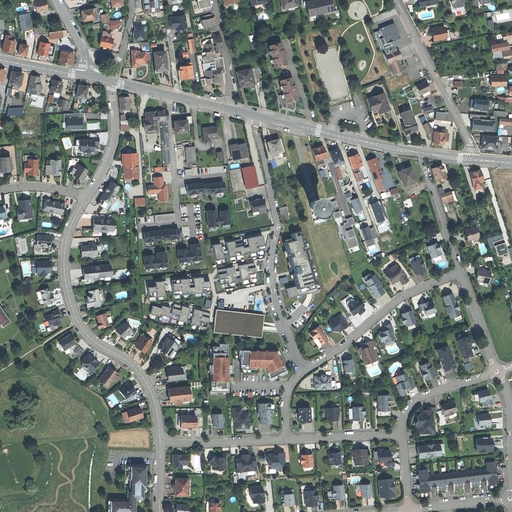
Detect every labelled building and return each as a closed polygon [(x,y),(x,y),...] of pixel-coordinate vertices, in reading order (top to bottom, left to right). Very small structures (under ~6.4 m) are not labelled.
[(42,0),(34,2),(36,12),(47,10),(46,5),(45,0),(42,0)] [(142,0),(143,4),(144,13),(159,11),(157,0),(142,0)] [(196,0),(198,8),(204,8),(204,11),(211,10),(209,0),(196,0)] [(280,0),(282,9),(297,6),(295,0),(280,0)] [(309,16),(321,14),(318,0),(313,1),(310,2),(306,2),(309,16)] [(318,0),(321,14),(332,12),(329,0),(318,0)] [(97,19),(95,9),(92,10),(92,9),(81,12),(81,15),(82,17),(80,18),(81,21),(82,21),(83,21),(83,22),(94,19),(95,21),(99,20),(98,18),(97,19)] [(21,32),(33,29),(33,26),(30,13),(18,15),(21,32)] [(100,15),(102,23),(109,22),(107,13),(100,15)] [(175,30),(187,29),(186,14),(169,16),(170,28),(175,28),(175,30)] [(211,14),(205,15),(205,19),(202,19),(202,27),(215,26),(214,17),(212,17),(211,14)] [(144,25),(134,26),(135,39),(144,39),(144,25)] [(432,35),(433,41),(446,39),(445,31),(444,27),(431,30),(432,35)] [(377,35),(384,54),(395,50),(387,31),(377,35)] [(204,64),(214,62),(215,69),(224,68),(222,58),(218,58),(217,53),(223,52),(219,34),(212,36),(213,43),(203,45),(205,54),(202,54),(203,64),(204,64)] [(7,52),(12,53),(15,42),(9,41),(9,36),(5,35),(2,51),(7,52)] [(101,37),(99,46),(103,47),(103,48),(104,48),(106,48),(106,47),(111,48),(112,39),(110,39),(101,37)] [(42,56),(47,57),(50,44),(40,42),(38,55),(42,56)] [(280,43),(269,46),(275,68),(287,65),(280,43)] [(20,45),(18,55),(22,55),(26,56),(27,46),(20,45)] [(399,61),(400,61),(395,50),(384,54),(383,55),(387,66),(389,65),(399,61)] [(65,64),(71,65),(73,53),(61,51),(59,62),(65,64)] [(131,51),(132,67),(138,67),(137,64),(141,64),(145,64),(145,53),(135,53),(135,51),(131,51)] [(164,51),(153,53),(154,62),(155,62),(156,71),(162,70),(166,70),(164,51)] [(400,64),(399,61),(389,65),(392,75),(403,71),(402,68),(400,64)] [(162,72),(162,70),(156,71),(155,62),(154,62),(153,62),(154,73),(159,73),(162,72)] [(180,75),(181,80),(186,79),(192,78),(190,62),(186,63),(186,66),(179,67),(180,70),(180,75)] [(204,64),(205,71),(215,69),(214,62),(204,64)] [(204,71),(206,84),(213,83),(219,82),(219,80),(221,79),(220,77),(220,74),(222,74),(225,73),(224,68),(215,69),(205,71),(204,71)] [(236,72),(240,88),(245,87),(245,86),(249,85),(249,86),(255,85),(253,79),(252,80),(251,75),(252,75),(251,69),(236,72)] [(12,84),(18,86),(21,74),(16,73),(11,72),(9,84),(12,84)] [(32,88),(38,89),(38,85),(40,78),(35,77),(31,76),(28,88),(32,88)] [(491,87),(505,87),(504,77),(501,77),(496,77),(491,77),(491,83),(491,87)] [(291,78),(280,81),(283,96),(286,103),(295,101),(298,100),(295,89),(291,78)] [(59,93),(62,82),(57,81),(52,80),(50,91),(54,92),(59,93)] [(415,87),(418,92),(428,87),(427,85),(426,82),(415,87)] [(41,86),(38,85),(38,89),(32,88),(30,94),(39,96),(41,86)] [(82,86),(78,85),(76,97),(78,97),(81,98),(85,99),(87,87),(82,86)] [(418,92),(419,95),(429,90),(428,87),(418,92)] [(368,99),(373,113),(378,111),(383,109),(384,112),(389,110),(383,94),(368,99)] [(295,103),(295,101),(286,103),(283,96),(279,96),(282,108),(287,109),(294,111),(295,103)] [(119,98),(120,110),(123,110),(130,109),(129,97),(123,97),(119,98)] [(488,101),(475,100),(475,105),(474,105),(473,109),(483,110),(483,111),(487,112),(488,101)] [(23,115),(23,107),(7,107),(7,115),(23,115)] [(161,111),(157,111),(157,121),(160,121),(168,120),(167,110),(161,111)] [(147,134),(158,133),(157,121),(157,111),(149,111),(150,113),(146,113),(146,119),(144,120),(145,130),(147,129),(147,134)] [(401,114),(404,124),(414,121),(411,112),(408,114),(407,112),(401,114)] [(81,113),(63,114),(63,119),(66,119),(66,123),(66,128),(72,127),(72,126),(75,126),(76,127),(81,127),(81,113)] [(415,118),(416,122),(421,120),(426,117),(424,113),(415,118)] [(436,114),(436,121),(444,122),(448,122),(454,123),(450,116),(436,114)] [(495,130),(495,119),(472,119),(472,130),(495,130)] [(171,164),(168,120),(160,121),(164,164),(171,164)] [(175,133),(187,132),(186,121),(186,120),(181,121),(178,121),(174,122),(174,125),(175,133)] [(402,124),(405,134),(411,132),(417,130),(414,121),(404,124),(402,124)] [(429,134),(433,132),(429,123),(423,125),(428,135),(429,134)] [(211,127),(202,128),(204,143),(213,142),(212,138),(220,138),(219,126),(211,127)] [(175,142),(190,141),(189,133),(175,134),(175,142)] [(434,133),(433,145),(438,145),(443,146),(443,142),(444,134),(434,133)] [(91,141),(81,140),(79,140),(78,141),(77,142),(77,143),(77,145),(78,145),(79,146),(81,146),(81,151),(84,152),(84,154),(92,155),(92,151),(93,151),(94,148),(94,145),(98,145),(99,138),(92,137),(91,141)] [(483,137),(482,149),(487,150),(496,151),(497,138),(483,137)] [(272,141),(267,142),(271,156),(276,155),(281,154),(282,153),(278,139),(272,141)] [(230,145),(233,159),(247,157),(244,144),(239,145),(239,143),(235,144),(230,145)] [(312,149),(316,161),(323,159),(327,157),(323,146),(317,148),(312,149)] [(187,162),(196,161),(194,147),(185,148),(187,162)] [(333,162),(333,164),(337,162),(342,161),(338,150),(334,151),(329,153),(333,162)] [(122,160),(123,166),(138,165),(137,153),(122,154),(122,160)] [(353,156),(348,158),(352,169),(358,167),(362,166),(358,154),(353,156)] [(24,155),(24,164),(28,164),(28,159),(37,160),(37,156),(24,155)] [(10,157),(0,157),(0,164),(0,165),(3,167),(3,172),(7,172),(12,171),(10,157)] [(367,161),(371,173),(377,170),(380,169),(376,158),(371,160),(367,161)] [(28,164),(24,164),(24,172),(28,172),(28,175),(32,175),(37,175),(37,160),(28,159),(28,164)] [(50,165),(50,174),(54,174),(60,174),(60,160),(50,160),(50,165)] [(73,176),(82,181),(84,177),(88,171),(78,165),(75,169),(77,170),(73,176)] [(138,165),(123,166),(123,172),(123,179),(138,178),(138,165)] [(254,166),(249,167),(253,187),(258,186),(254,166)] [(436,167),(432,169),(435,181),(439,180),(445,178),(446,178),(442,166),(436,167)] [(249,167),(241,168),(245,188),(253,187),(249,167)] [(363,180),(358,167),(352,169),(354,174),(358,172),(361,181),(363,180)] [(398,172),(403,186),(416,181),(410,167),(403,170),(398,172)] [(371,173),(374,181),(379,179),(378,177),(381,176),(379,171),(377,172),(377,170),(371,173)] [(470,173),(473,184),(480,182),(484,181),(480,170),(475,172),(470,173)] [(154,185),(146,185),(147,194),(158,193),(159,201),(167,201),(167,183),(164,184),(163,176),(153,177),(154,185)] [(370,176),(365,178),(372,196),(377,194),(370,176)] [(380,179),(379,179),(374,181),(378,193),(384,191),(380,179)] [(203,182),(185,184),(187,195),(204,193),(204,191),(208,191),(208,193),(225,192),(225,181),(203,183),(203,182)] [(97,204),(108,210),(114,200),(112,199),(113,196),(114,197),(120,187),(113,183),(109,184),(104,193),(97,204)] [(345,197),(350,210),(354,208),(350,195),(345,197)] [(135,206),(145,206),(144,198),(135,199),(135,206)] [(405,208),(413,205),(411,198),(403,201),(405,208)] [(263,199),(250,202),(253,215),(266,212),(265,205),(263,199)] [(24,201),(20,201),(21,209),(17,210),(18,219),(28,218),(28,216),(32,216),(30,200),(24,201)] [(316,200),(314,200),(313,201),(312,202),(311,203),(310,205),(310,206),(310,208),(311,209),(312,210),(314,211),(315,212),(317,212),(318,212),(319,211),(320,210),(321,209),(322,208),(322,206),(322,205),(322,204),(321,202),(320,201),(319,200),(318,200),(316,200)] [(331,208),(338,206),(336,200),(329,202),(331,208)] [(376,222),(388,218),(381,200),(369,204),(376,222)] [(57,203),(50,201),(48,211),(49,211),(49,213),(52,213),(54,212),(61,214),(62,213),(64,203),(59,202),(59,203),(57,203)] [(280,208),(283,221),(290,219),(287,206),(280,208)] [(217,209),(206,210),(208,227),(232,225),(231,209),(219,210),(220,216),(218,216),(217,209)] [(175,213),(155,215),(156,222),(176,221),(175,213)] [(341,224),(348,248),(358,245),(352,224),(355,223),(352,216),(346,218),(347,222),(341,224)] [(93,224),(93,229),(99,229),(99,232),(108,233),(108,230),(114,230),(115,220),(106,220),(105,219),(103,218),(102,219),(93,219),(93,224)] [(377,237),(373,225),(361,229),(369,254),(378,251),(373,238),(377,237)] [(180,226),(142,230),(143,244),(182,240),(180,226)] [(471,228),(465,230),(466,236),(468,240),(473,239),(474,242),(480,240),(476,227),(473,228),(471,228)] [(297,229),(295,230),(296,236),(288,238),(291,249),(294,248),(295,252),(292,253),(295,261),(300,260),(302,267),(297,269),(301,283),(316,279),(307,246),(304,247),(303,243),(305,243),(302,231),(298,232),(297,229)] [(235,237),(227,238),(230,253),(237,251),(236,247),(240,247),(241,251),(246,250),(246,248),(250,247),(250,249),(258,248),(257,243),(265,241),(264,232),(248,235),(249,242),(245,243),(244,241),(236,243),(235,237)] [(503,233),(487,238),(490,247),(495,246),(497,255),(508,252),(503,233)] [(51,237),(37,236),(36,245),(36,246),(40,246),(40,247),(41,247),(46,247),(50,247),(50,242),(51,237)] [(221,240),(214,241),(217,256),(224,254),(221,240)] [(427,246),(431,258),(441,254),(440,253),(442,253),(440,249),(439,245),(434,241),(430,243),(431,245),(431,246),(430,247),(428,246),(427,246)] [(81,252),(82,258),(91,257),(91,253),(97,252),(95,242),(89,243),(90,246),(81,247),(81,252)] [(189,247),(176,248),(178,263),(203,261),(203,242),(189,243),(189,247)] [(143,254),(144,270),(170,267),(168,250),(156,251),(156,253),(143,254)] [(412,269),(415,274),(416,273),(420,271),(421,272),(425,270),(424,267),(424,266),(423,263),(422,259),(421,260),(420,259),(412,262),(411,263),(413,268),(412,269)] [(41,263),(36,263),(37,270),(38,270),(40,271),(40,273),(40,274),(42,276),(45,276),(47,274),(47,273),(51,272),(51,268),(51,263),(46,263),(46,261),(41,262),(41,263)] [(248,261),(240,263),(242,277),(251,276),(250,271),(257,269),(256,264),(249,265),(248,261)] [(228,270),(220,271),(221,276),(228,275),(229,280),(238,278),(235,263),(227,265),(228,270)] [(396,264),(388,270),(391,270),(394,269),(396,272),(400,270),(396,264)] [(83,273),(84,279),(85,279),(91,278),(93,280),(103,279),(104,277),(110,276),(111,276),(110,265),(101,266),(99,267),(98,266),(95,267),(90,267),(83,268),(83,273)] [(485,269),(478,268),(477,274),(478,275),(478,277),(477,277),(476,279),(477,279),(478,284),(482,285),(483,283),(488,284),(491,271),(485,270),(485,269)] [(388,270),(384,273),(392,284),(395,281),(398,279),(402,284),(408,280),(404,274),(403,274),(400,270),(396,272),(394,269),(391,270),(388,270)] [(182,279),(173,279),(174,287),(182,286),(182,289),(195,288),(195,289),(203,288),(203,283),(211,282),(210,277),(204,278),(204,273),(194,274),(195,282),(190,283),(189,275),(181,275),(182,279)] [(367,287),(375,299),(380,295),(384,292),(378,284),(379,283),(374,275),(371,277),(365,281),(364,281),(368,287),(367,287)] [(157,283),(149,283),(149,288),(157,287),(157,293),(166,292),(165,277),(156,278),(157,283)] [(316,279),(301,283),(287,287),(290,295),(318,287),(316,279)] [(48,288),(40,291),(44,304),(54,301),(52,294),(51,294),(50,295),(49,292),(48,288)] [(336,289),(331,292),(335,298),(340,295),(336,289)] [(97,290),(88,292),(89,296),(87,296),(87,298),(88,299),(85,299),(87,307),(100,303),(97,291),(97,290)] [(349,312),(350,312),(350,311),(351,311),(347,306),(348,306),(347,303),(347,302),(350,299),(352,300),(353,302),(355,301),(351,294),(341,301),(349,312)] [(452,294),(443,297),(446,306),(445,306),(448,314),(449,314),(450,318),(454,317),(460,314),(458,310),(459,310),(457,305),(456,302),(455,302),(452,294)] [(350,312),(353,315),(357,312),(359,314),(361,312),(362,311),(362,310),(362,308),(363,308),(363,307),(363,304),(360,304),(357,299),(355,301),(353,302),(352,300),(350,299),(347,302),(347,303),(348,306),(347,306),(351,311),(350,311),(350,312)] [(423,303),(418,305),(421,311),(424,310),(426,315),(427,314),(434,312),(436,311),(432,302),(428,303),(427,303),(426,302),(423,303)] [(154,304),(152,312),(160,314),(161,312),(171,315),(172,311),(169,310),(170,305),(163,303),(162,306),(154,304)] [(175,303),(172,311),(180,313),(179,318),(187,320),(191,306),(183,303),(182,305),(175,303)] [(0,324),(2,327),(10,322),(0,306),(0,324)] [(196,307),(192,321),(200,323),(201,318),(209,320),(211,311),(196,307)] [(59,310),(52,312),(53,314),(45,316),(44,318),(45,320),(47,321),(49,326),(53,324),(54,326),(60,324),(60,322),(61,322),(60,319),(59,319),(58,317),(59,317),(61,317),(59,310)] [(264,315),(217,310),(214,332),(262,337),(264,315)] [(406,312),(402,314),(403,317),(401,318),(403,323),(405,322),(406,326),(407,326),(414,323),(415,323),(411,311),(406,312)] [(105,313),(96,316),(97,320),(98,323),(96,323),(98,329),(109,326),(105,313)] [(341,314),(335,318),(331,317),(330,324),(332,327),(331,330),(338,331),(338,328),(340,328),(341,329),(342,328),(343,329),(349,325),(341,314)] [(124,323),(116,331),(119,335),(123,338),(127,334),(131,330),(124,323)] [(391,324),(384,326),(385,329),(386,330),(382,332),(382,331),(380,331),(379,334),(381,342),(384,341),(385,343),(395,339),(392,332),(394,331),(391,324)] [(312,331),(309,333),(313,339),(316,337),(321,344),(324,342),(327,340),(318,327),(312,331)] [(70,334),(61,340),(72,350),(75,346),(74,344),(71,342),(74,341),(74,340),(70,334)] [(167,338),(180,346),(182,343),(170,334),(167,338)] [(147,339),(141,335),(136,342),(137,345),(135,347),(139,350),(144,353),(151,344),(146,341),(147,339)] [(457,341),(463,357),(468,356),(469,358),(475,356),(472,347),(471,347),(470,346),(470,344),(468,337),(457,341)] [(176,351),(180,346),(167,338),(164,342),(162,343),(162,345),(163,346),(161,350),(161,351),(165,354),(168,356),(170,356),(174,350),(174,351),(175,350),(176,351)] [(68,354),(72,350),(61,340),(58,341),(63,351),(68,354)] [(358,350),(360,355),(362,354),(363,359),(365,364),(372,362),(372,361),(371,360),(377,358),(373,347),(377,346),(375,340),(371,342),(371,341),(364,343),(365,346),(365,347),(363,348),(362,347),(359,348),(358,350)] [(223,391),(228,391),(228,380),(228,376),(228,373),(229,373),(229,357),(227,357),(227,344),(219,344),(219,346),(213,346),(212,357),(211,357),(211,391),(216,391),(216,392),(223,392),(223,391)] [(439,359),(442,366),(446,365),(448,369),(451,368),(455,367),(452,358),(451,358),(447,346),(436,350),(439,359)] [(259,350),(241,350),(241,357),(240,357),(240,358),(241,358),(241,361),(241,367),(259,367),(259,364),(262,364),(262,367),(265,367),(266,369),(265,369),(269,378),(278,374),(278,373),(285,371),(278,355),(277,355),(275,350),(263,350),(263,351),(259,351),(259,350)] [(93,358),(88,354),(83,359),(84,361),(82,361),(82,367),(85,367),(91,372),(94,370),(95,369),(100,365),(98,363),(98,360),(95,361),(95,360),(93,361),(92,359),(93,358)] [(346,360),(343,360),(345,372),(354,370),(352,359),(349,360),(349,359),(346,360)] [(378,362),(377,359),(372,361),(372,362),(365,364),(366,369),(374,366),(373,364),(378,362)] [(424,378),(425,380),(430,378),(435,377),(431,367),(429,367),(428,363),(420,365),(422,370),(420,371),(422,376),(424,376),(424,378)] [(96,371),(95,369),(94,370),(91,372),(85,367),(82,367),(82,372),(88,378),(96,371)] [(98,380),(108,387),(113,380),(116,376),(117,374),(113,371),(108,367),(98,380)] [(168,375),(169,380),(183,379),(182,368),(177,369),(173,369),(168,370),(168,375)] [(395,385),(396,385),(397,384),(398,383),(396,376),(406,373),(405,370),(391,375),(395,385)] [(396,385),(400,396),(405,394),(403,389),(404,388),(405,388),(406,387),(407,390),(414,388),(410,378),(408,379),(406,373),(396,376),(398,383),(397,384),(396,385)] [(320,378),(314,378),(315,390),(335,389),(335,380),(331,380),(331,377),(326,377),(326,376),(324,375),(322,375),(321,375),(320,376),(320,378)] [(125,386),(119,391),(126,399),(132,394),(133,395),(134,395),(137,393),(133,388),(129,382),(125,385),(125,386)] [(169,395),(169,402),(177,401),(189,400),(187,387),(168,389),(169,395)] [(191,387),(187,387),(189,400),(177,401),(177,405),(193,403),(191,387)] [(484,406),(492,405),(491,398),(490,398),(489,395),(488,390),(477,392),(479,402),(483,401),(484,406)] [(389,395),(377,395),(377,402),(378,406),(378,411),(390,411),(389,395)] [(447,404),(441,406),(443,415),(447,413),(448,415),(453,414),(452,412),(455,411),(456,411),(454,402),(447,404)] [(269,403),(258,403),(258,413),(260,413),(260,415),(260,424),(266,423),(271,423),(271,410),(271,409),(270,409),(269,403)] [(363,406),(352,407),(353,420),(358,420),(358,419),(363,419),(363,414),(363,411),(364,411),(364,407),(363,407),(363,406)] [(122,413),(125,422),(142,417),(140,412),(139,407),(122,413)] [(331,408),(324,408),(325,413),(326,413),(327,420),(332,420),(338,420),(337,412),(339,412),(339,407),(331,408)] [(430,435),(435,434),(434,425),(431,423),(433,421),(432,413),(436,413),(436,407),(427,407),(427,410),(423,410),(423,412),(421,412),(417,417),(417,419),(417,421),(415,424),(415,427),(418,427),(419,426),(420,426),(421,427),(421,429),(419,430),(420,434),(423,433),(425,431),(428,433),(430,433),(430,435)] [(242,428),(249,428),(249,413),(241,413),(241,408),(233,409),(233,417),(235,419),(236,428),(242,428)] [(306,408),(298,408),(299,413),(297,413),(297,415),(297,417),(299,417),(299,422),(310,421),(310,410),(306,411),(306,408)] [(222,413),(212,414),(212,420),(213,420),(213,426),(215,426),(218,425),(219,427),(223,427),(222,421),(222,417),(222,413)] [(489,414),(477,415),(479,425),(485,424),(486,427),(491,427),(490,420),(489,414)] [(196,416),(180,416),(180,421),(180,427),(196,428),(196,416)] [(482,439),(476,439),(476,447),(478,447),(479,447),(479,450),(486,450),(486,451),(492,451),(492,445),(491,444),(491,443),(491,439),(487,439),(486,440),(483,440),(483,439),(482,439)] [(418,453),(419,458),(428,457),(428,458),(435,457),(435,456),(441,455),(439,444),(433,445),(433,444),(429,444),(430,446),(427,446),(417,447),(418,453)] [(359,449),(351,450),(351,456),(354,456),(354,464),(368,464),(368,458),(366,458),(366,456),(366,449),(359,449)] [(383,449),(377,450),(379,462),(384,462),(384,465),(387,465),(387,467),(394,466),(393,458),(390,459),(389,459),(389,455),(390,455),(389,450),(383,451),(383,449)] [(328,455),(329,461),(331,461),(331,464),(341,463),(339,452),(337,452),(337,453),(335,454),(335,453),(335,451),(332,451),(330,451),(330,454),(328,455)] [(285,452),(277,452),(277,455),(276,455),(273,455),(272,456),(271,455),(269,454),(267,456),(267,461),(270,463),(270,466),(272,469),(275,469),(276,472),(281,472),(281,467),(285,462),(285,452)] [(306,455),(302,455),(302,457),(300,457),(301,463),(302,463),(303,467),(313,466),(312,454),(306,455)] [(187,455),(172,455),(172,463),(173,463),(173,465),(172,465),(172,466),(177,467),(177,468),(182,468),(182,465),(182,463),(187,463),(187,455)] [(237,472),(256,470),(255,457),(251,457),(249,457),(249,455),(245,455),(241,455),(242,458),(236,459),(237,472)] [(213,467),(213,469),(217,469),(218,470),(223,470),(223,467),(227,466),(226,461),(223,457),(218,458),(216,460),(213,457),(209,462),(213,467)] [(420,488),(421,492),(429,491),(429,486),(431,486),(435,486),(438,485),(439,490),(446,489),(445,484),(448,484),(451,484),(454,483),(455,488),(462,487),(462,482),(464,482),(468,482),(471,481),(472,486),(479,485),(478,481),(481,480),(484,480),(488,479),(488,485),(494,484),(497,480),(497,477),(497,475),(495,476),(495,469),(496,469),(496,468),(496,465),(494,465),(494,461),(486,462),(486,468),(428,475),(427,469),(418,470),(419,474),(418,474),(418,476),(418,478),(420,478),(420,484),(419,485),(419,486),(419,489),(420,488)] [(109,511),(135,511),(135,500),(135,498),(142,498),(143,498),(143,491),(144,487),(144,484),(146,484),(146,465),(130,465),(130,466),(130,480),(130,490),(128,490),(128,498),(128,500),(128,501),(125,501),(125,500),(110,500),(110,501),(109,511)] [(173,485),(173,487),(191,487),(191,480),(188,480),(188,479),(175,479),(175,483),(175,485),(173,485)] [(392,479),(379,480),(380,491),(384,490),(385,495),(394,494),(393,485),(392,484),(392,482),(393,481),(392,479)] [(370,484),(360,485),(361,491),(361,490),(362,496),(362,497),(367,497),(371,496),(370,484)] [(343,485),(333,486),(334,490),(332,490),(332,495),(334,495),(335,499),(339,499),(344,498),(343,485)] [(262,486),(249,487),(250,498),(253,498),(253,501),(258,500),(258,502),(264,502),(264,496),(263,496),(262,486)] [(191,487),(173,487),(173,489),(175,489),(175,495),(188,495),(188,494),(191,494),(191,487)] [(259,506),(258,502),(253,503),(253,501),(253,498),(250,498),(249,487),(246,488),(247,499),(251,507),(255,507),(259,506)] [(303,506),(306,506),(304,491),(311,491),(311,488),(301,489),(303,506)] [(304,491),(306,506),(311,506),(316,505),(316,499),(317,499),(317,491),(315,491),(315,490),(311,491),(304,491)] [(293,493),(284,494),(284,500),(282,500),(283,506),(288,505),(294,504),(293,493)] [(219,503),(210,503),(210,511),(218,511),(219,510),(220,510),(219,503)]
